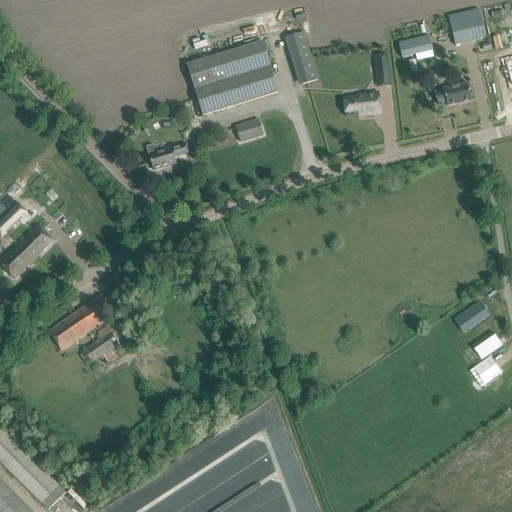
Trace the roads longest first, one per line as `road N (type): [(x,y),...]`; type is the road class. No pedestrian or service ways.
road 1 (tertiary): [(168,235),(295,183),(483,136)]
road 2 (tertiary): [(168,235),(0,326)]
road 3 (unclassified): [(511,309),(483,136)]
